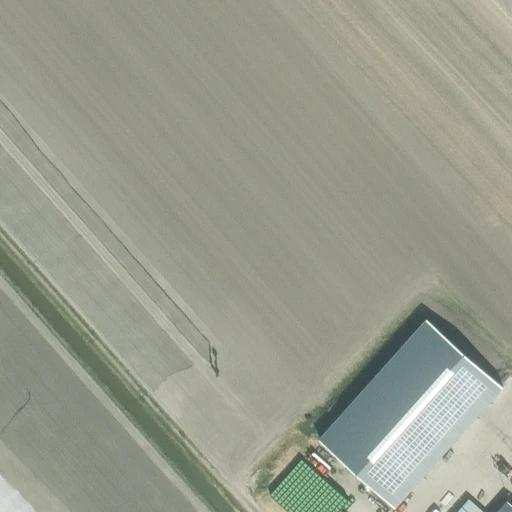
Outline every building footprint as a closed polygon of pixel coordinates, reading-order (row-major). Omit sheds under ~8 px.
[(503,387),(428,319),(320,440),(396,508),(503,387)] [(332,479),(337,468),(316,457),(311,468),(332,479)] [(296,494),(311,464),(298,458),(284,488),(296,494)] [(327,511),(309,495),(300,504),(309,511),(327,511)] [(511,511),(511,503),(509,501),(499,511),(511,511)]
